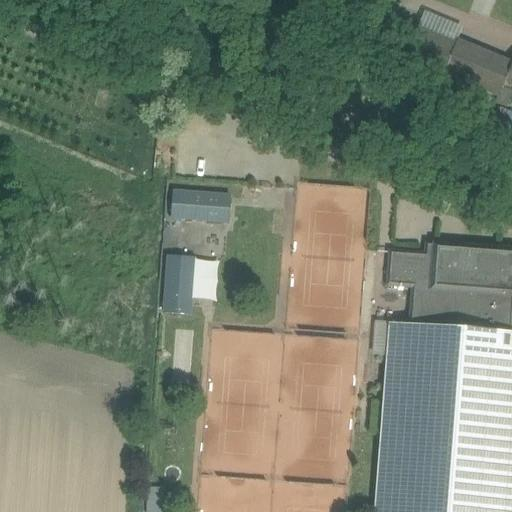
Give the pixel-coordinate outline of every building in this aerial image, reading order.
[(423,17),(414,39),(452,55),(454,51),(458,42),(462,32),(423,17)] [(414,39),(404,64),(442,80),(444,76),(498,99),(495,104),(507,109),(511,96),(511,70),(510,74),(454,51),(452,55),(414,39)] [(511,64),(458,42),(454,51),(510,74),(511,70),(511,64)] [(174,196),(171,219),(228,224),(229,200),(174,196)] [(477,251),(465,250),(463,249),(463,250),(437,248),(437,247),(435,247),(435,249),(436,249),(435,265),(427,264),(427,258),(428,258),(428,256),(426,256),(426,257),(392,254),(390,253),(390,255),(388,285),(387,285),(387,287),(389,287),(414,289),(511,296),(511,253),(491,252),(489,251),(489,252),(477,251)] [(170,260),(166,315),(190,316),(194,262),(170,260)] [(511,296),(414,289),(414,290),(423,300),(413,309),(413,318),(418,324),(418,328),(511,334),(511,332),(511,333),(511,330),(511,296)] [(388,325),(374,511),(511,511),(511,334),(418,328),(388,325)]
